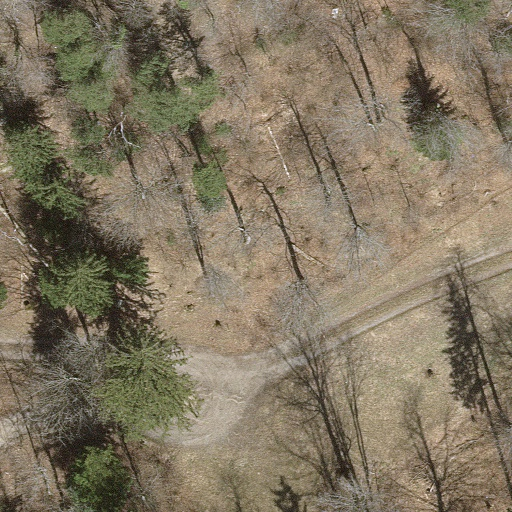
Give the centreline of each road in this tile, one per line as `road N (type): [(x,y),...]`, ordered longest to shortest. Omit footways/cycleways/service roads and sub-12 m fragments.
road 1 (track): [(215,360),(297,356),(511,258)]
road 2 (track): [(0,433),(49,413),(167,431),(202,428),(230,404),(231,383),(215,360)]
road 3 (track): [(215,360),(0,349)]
